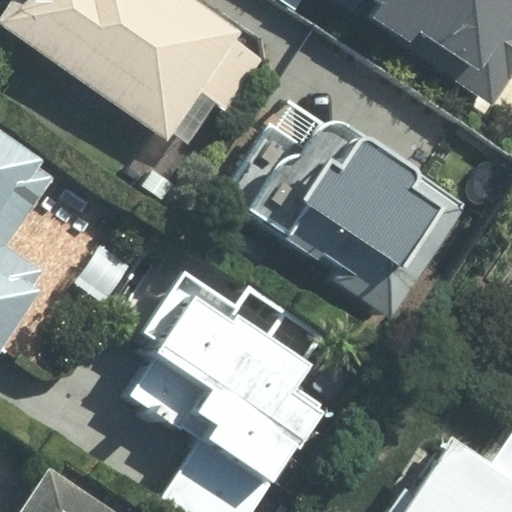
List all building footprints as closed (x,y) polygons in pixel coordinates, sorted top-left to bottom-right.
[(0,0),(0,32),(145,133),(152,124),(170,136),(199,97),(210,104),(245,53),(214,32),(221,22),(215,17),(189,0),(0,0)] [(511,0),(306,0),(314,6),(402,65),(424,29),(486,70),(511,28),(511,0)] [(465,195),(298,85),(271,128),(251,114),(190,211),(379,333),(465,195)] [(27,153),(0,134),(0,321),(25,283),(21,280),(21,278),(28,265),(0,244),(0,227),(39,172),(37,171),(22,160),(27,153)] [(200,310),(160,284),(130,329),(123,341),(137,349),(110,388),(119,394),(183,435),(145,489),(140,497),(162,511),(233,511),(255,480),(243,471),(293,402),(262,379),(280,351),(205,303),(200,310)] [(435,353),(459,316),(427,295),(403,332),(435,353)] [(511,314),(502,330),(511,337),(511,314)] [(511,511),(511,479),(425,424),(423,428),(366,511),(511,511)] [(0,489),(0,511),(103,511),(21,458),(0,489)]
